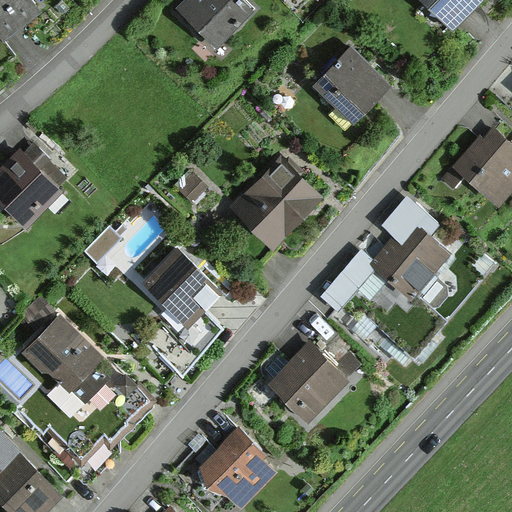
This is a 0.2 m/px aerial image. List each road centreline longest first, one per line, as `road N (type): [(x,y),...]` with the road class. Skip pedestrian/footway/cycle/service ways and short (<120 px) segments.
road 1 (residential): [(109,511),(511,40)]
road 2 (secondary): [(357,511),(511,350)]
road 3 (residential): [(129,0),(0,116)]
